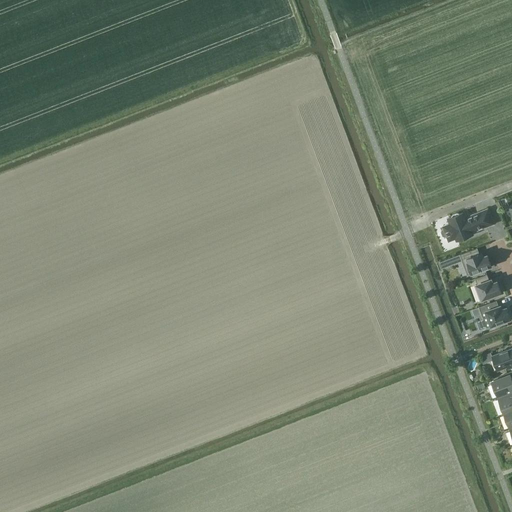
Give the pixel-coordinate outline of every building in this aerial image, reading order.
[(442,228),(441,232),(443,236),(446,237),(447,237),(449,241),(455,239),(456,242),(475,234),(474,232),(495,223),(489,207),(468,216),(466,211),(460,213),(457,212),(453,214),(452,216),(451,217),(453,222),(443,226),(444,228),(442,228)] [(492,266),(488,255),(483,256),(482,252),(480,253),(478,248),(460,254),(468,275),(492,266)] [(441,268),(452,265),(449,258),(439,262),(441,268)] [(483,299),(488,297),(489,300),(497,297),(496,294),(502,292),(497,281),(493,282),(492,279),(490,280),(487,274),(476,278),(483,299)] [(497,300),(479,307),(487,327),(498,323),(499,325),(505,322),(505,321),(511,318),(509,312),(507,307),(502,309),(501,305),(499,306),(497,300)] [(498,371),(511,365),(511,348),(493,356),(498,371)] [(499,398),(511,393),(511,377),(511,374),(492,381),(499,398)] [(505,414),(511,410),(511,393),(499,398),(505,414)]
